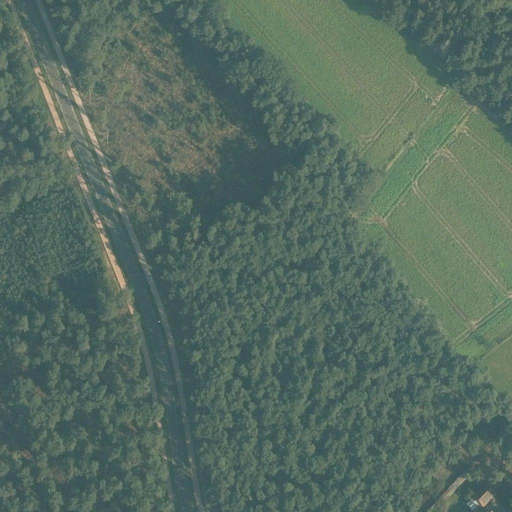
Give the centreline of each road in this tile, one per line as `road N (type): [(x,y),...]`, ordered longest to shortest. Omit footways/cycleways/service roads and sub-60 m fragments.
road 1 (tertiary): [(187,511),(160,354),(139,287),(23,0)]
road 2 (track): [(159,0),(298,174),(139,287)]
